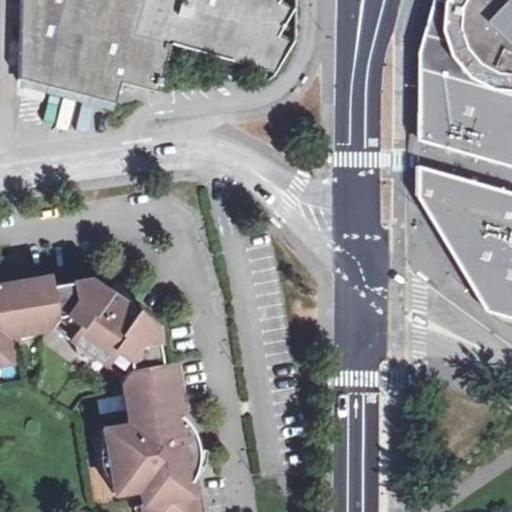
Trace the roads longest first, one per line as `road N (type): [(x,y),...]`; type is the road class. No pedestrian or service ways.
road 1 (residential): [(0,177),(185,148),(242,164),(363,252)]
road 2 (secondary): [(360,511),(363,252)]
road 3 (secondary): [(363,252),(361,31)]
road 4 (residential): [(511,369),(417,316),(363,252)]
